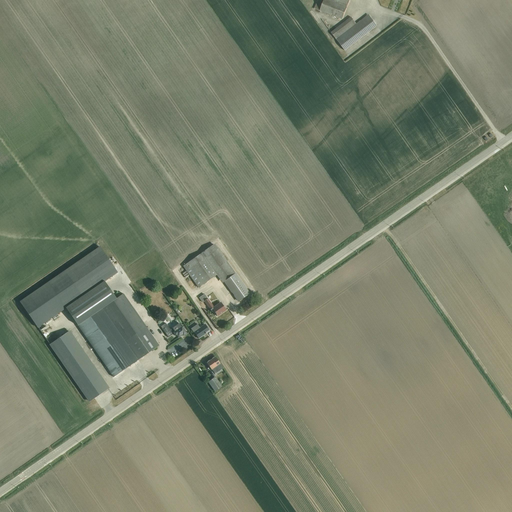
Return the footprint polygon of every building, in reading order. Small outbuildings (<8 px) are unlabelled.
[(317,0),(314,9),(342,20),(349,0),(317,0)] [(351,17),(331,33),(345,51),(377,26),(368,15),(356,24),(351,17)] [(224,282),(235,274),(214,244),(183,266),(198,288),(216,275),(222,284),(224,282)] [(65,308),(104,281),(117,272),(100,247),(20,302),(37,327),(65,308)] [(235,274),(224,282),(231,293),(232,293),(234,296),(238,301),(249,294),(235,274)] [(104,281),(65,308),(78,325),(102,308),(116,299),(104,281)] [(116,299),(102,308),(138,360),(159,346),(123,294),(116,299)] [(204,294),(199,298),(202,303),(204,302),(212,312),(213,311),(217,316),(226,310),(220,303),(214,307),(204,294)] [(102,308),(78,325),(113,377),(138,360),(102,308)] [(174,332),(172,329),(170,330),(165,323),(160,327),(168,337),(174,333),(173,332),(174,332)] [(173,332),(174,333),(176,336),(177,335),(178,336),(179,336),(180,337),(182,335),(183,336),(187,334),(179,323),(172,329),(174,332),(173,332)] [(197,324),(191,329),(199,339),(203,336),(203,335),(205,334),(206,334),(206,333),(209,331),(204,324),(200,328),(197,324)] [(69,331),(49,345),(89,402),(109,388),(69,331)] [(207,363),(211,370),(212,369),(215,374),(223,368),(215,357),(215,358),(214,358),(213,359),(212,359),(210,361),(209,361),(208,362),(207,363)] [(215,377),(208,382),(215,392),(222,386),(215,377)]
